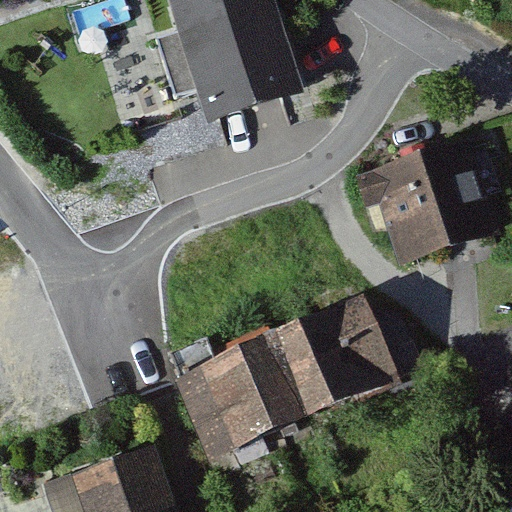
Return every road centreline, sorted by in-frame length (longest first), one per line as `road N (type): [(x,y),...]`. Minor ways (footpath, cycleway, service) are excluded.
road 1 (residential): [(196,511),(131,317),(139,270),(178,223),(328,163),(361,124),(400,27)]
road 2 (residential): [(400,27),(511,89)]
